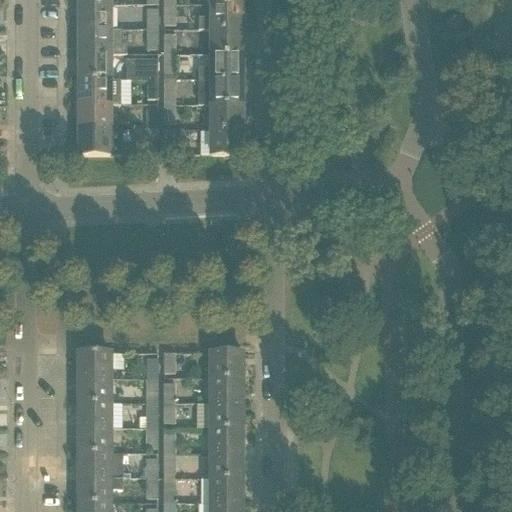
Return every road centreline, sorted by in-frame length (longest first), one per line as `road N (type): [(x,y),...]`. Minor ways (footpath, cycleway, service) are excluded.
road 1 (tertiary): [(447,511),(444,277),(396,192)]
road 2 (residential): [(274,511),(271,197)]
road 3 (residential): [(28,511),(27,206)]
road 4 (residential): [(27,206),(271,197)]
road 5 (residential): [(27,206),(25,0)]
road 6 (residential): [(271,197),(270,0)]
road 7 (tertiary): [(422,135),(406,0)]
road 8 (residential): [(271,197),(396,192)]
